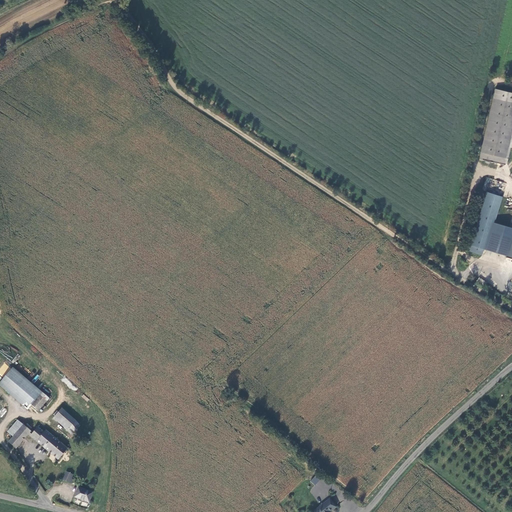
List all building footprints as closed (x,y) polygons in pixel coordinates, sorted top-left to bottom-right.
[(511,91),(496,88),(482,151),(507,158),(511,136),(511,91)] [(507,158),(482,151),(481,157),(506,163),(507,158)] [(486,177),(484,185),(490,187),(492,182),(505,187),(506,183),(486,177)] [(469,251),(473,252),(489,196),(490,193),(487,192),(469,251)] [(489,196),(473,252),(482,255),(484,249),(486,250),(503,197),(490,193),(489,196)] [(0,381),(0,382),(13,395),(28,379),(14,366),(0,381)] [(28,379),(13,395),(28,408),(31,405),(43,392),(28,379)] [(43,392),(31,405),(39,411),(50,398),(43,392)] [(81,425),(62,408),(54,418),(73,435),(81,425)] [(13,437),(23,425),(18,420),(8,432),(13,437)] [(33,432),(23,425),(13,437),(8,442),(16,449),(29,434),(58,460),(68,448),(46,430),(44,432),(38,427),(33,432)] [(66,470),(64,475),(65,476),(63,480),(70,483),(74,474),(66,470)] [(310,481),(315,485),(320,480),(315,475),(310,481)] [(93,492),(79,487),(75,497),(89,502),(93,492)] [(330,498),(314,511),(330,511),(336,507),(330,498)]
